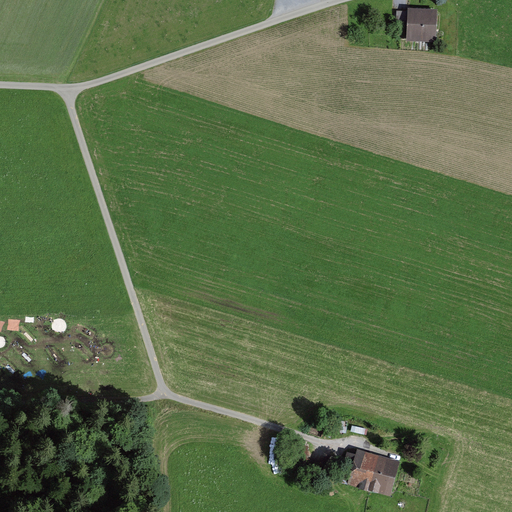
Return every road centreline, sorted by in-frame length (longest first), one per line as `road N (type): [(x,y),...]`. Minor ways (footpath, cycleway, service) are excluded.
road 1 (track): [(0,84),(66,87),(329,0)]
road 2 (track): [(161,395),(0,405)]
